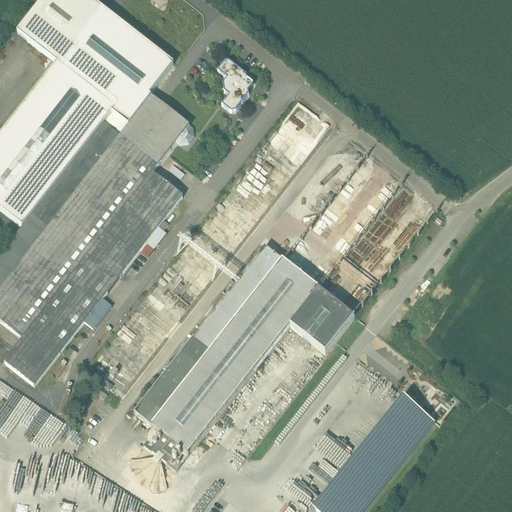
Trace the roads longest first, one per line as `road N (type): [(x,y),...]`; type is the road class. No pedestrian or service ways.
road 1 (unclassified): [(460,216),(194,0)]
road 2 (unclassified): [(261,468),(460,216)]
